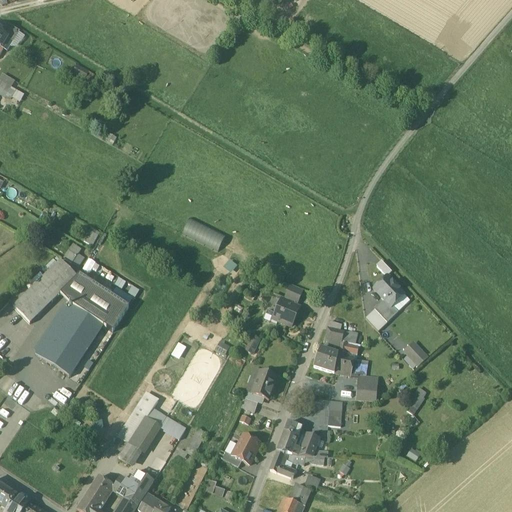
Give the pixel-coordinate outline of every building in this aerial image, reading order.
[(6,25),(0,35),(7,40),(6,40),(13,44),(20,33),(6,25)] [(11,90),(0,83),(0,96),(5,100),(11,90)] [(94,244),(99,234),(91,230),(86,241),(94,244)] [(84,260),(78,255),(81,251),(74,245),(63,259),(77,269),(84,260)] [(77,280),(60,263),(13,309),(30,326),(60,297),(77,280)] [(376,268),(387,279),(391,274),(381,264),(376,268)] [(77,280),(60,297),(69,307),(74,310),(102,328),(112,335),(128,310),(79,278),(77,280)] [(387,279),(374,291),(384,302),(391,309),(392,308),(404,297),(387,279)] [(134,288),(130,295),(135,298),(139,292),(134,288)] [(302,294),(290,289),(284,303),(294,308),(295,305),(297,306),(302,294)] [(284,303),(281,302),(278,309),(276,310),(274,313),(275,316),(280,318),(278,323),(289,328),(292,327),(295,320),(295,318),(298,311),(297,309),(294,308),(284,303)] [(391,309),(384,302),(379,307),(392,320),(398,315),(392,308),(391,309)] [(392,320),(379,307),(374,312),(386,325),(387,325),(392,320)] [(36,358),(68,380),(102,328),(74,310),(71,315),(63,310),(36,351),(36,358)] [(386,325),(374,312),(365,321),(377,334),(386,325)] [(275,316),(268,313),(264,321),(277,326),(278,323),(280,318),(275,316)] [(342,327),(329,324),(327,331),(340,334),(342,327)] [(343,335),(327,331),(325,339),(341,343),(343,335)] [(343,335),(341,343),(356,346),(358,336),(349,334),(343,335)] [(260,342),(251,337),(244,352),(253,357),(260,342)] [(230,349),(220,344),(214,353),(224,359),(230,349)] [(172,357),(180,361),(187,349),(179,345),(172,357)] [(358,349),(340,345),(338,357),(337,359),(343,360),(344,358),(345,358),(346,354),(357,356),(358,349)] [(427,360),(413,345),(404,354),(406,356),(406,355),(418,368),(427,360)] [(338,357),(319,351),(313,369),(334,375),(337,359),(338,357)] [(343,360),(337,359),(334,375),(350,378),(353,362),(343,360)] [(251,396),(259,400),(268,403),(277,379),(259,373),(251,396)] [(369,388),(357,387),(356,403),(376,405),(377,388),(369,388)] [(406,412),(413,418),(424,402),(423,401),(427,395),(418,390),(410,403),(411,404),(406,412)] [(259,400),(251,396),(247,394),(245,402),(257,406),(259,400)] [(146,397),(118,441),(121,443),(116,451),(122,456),(145,420),(147,421),(154,411),(158,404),(146,397)] [(342,404),(330,403),(329,410),(328,428),(340,429),(342,404)] [(185,431),(154,411),(147,421),(158,428),(179,441),(185,431)] [(122,456),(119,461),(132,470),(158,428),(147,421),(145,420),(122,456)] [(101,422),(92,424),(94,433),(103,431),(101,422)] [(302,429),(288,424),(284,434),(298,440),(300,435),(300,434),(302,429)] [(206,436),(198,431),(185,455),(188,456),(187,457),(194,460),(206,436)] [(284,434),(276,454),(277,455),(284,457),(286,457),(291,458),(298,440),(284,434)] [(298,440),(291,458),(296,459),(297,459),(298,459),(307,437),(300,435),(298,440)] [(232,458),(232,459),(242,464),(249,468),(260,446),(243,437),(232,458)] [(307,437),(298,459),(301,459),(311,459),(314,453),(318,442),(307,437)] [(185,455),(181,452),(178,456),(185,460),(187,457),(188,456),(185,455)] [(408,458),(415,463),(418,457),(411,452),(408,458)] [(242,464),(232,459),(232,458),(226,455),(222,462),(238,471),(242,464)] [(284,457),(277,455),(270,472),(276,475),(281,470),(285,461),(286,457),(284,457)] [(297,459),(296,459),(291,458),(286,457),(285,461),(298,466),(301,459),(298,459),(297,459)] [(211,463),(203,459),(201,465),(208,469),(211,463)] [(311,459),(301,459),(298,466),(303,468),(304,464),(323,467),(324,459),(311,459)] [(350,471),(343,467),(339,473),(345,478),(350,471)] [(294,475),(281,470),(276,475),(291,481),(292,480),(294,475)] [(129,485),(121,480),(112,494),(124,501),(137,510),(153,485),(136,474),(129,485)] [(319,483),(308,478),(304,487),(316,492),(319,483)] [(99,479),(77,511),(97,511),(113,488),(99,479)] [(216,486),(209,483),(206,494),(213,496),(216,486)] [(17,498),(0,487),(0,507),(7,511),(17,498)] [(313,495),(295,488),(288,503),(306,511),(313,495)] [(224,493),(215,490),(213,496),(222,499),(224,493)] [(236,499),(231,496),(227,502),(233,505),(236,499)] [(22,511),(28,505),(17,498),(7,511),(22,511)] [(154,511),(159,505),(147,498),(138,511),(154,511)] [(124,501),(116,511),(135,511),(137,510),(124,501)] [(288,503),(283,501),(278,511),(305,511),(306,511),(288,503)]
